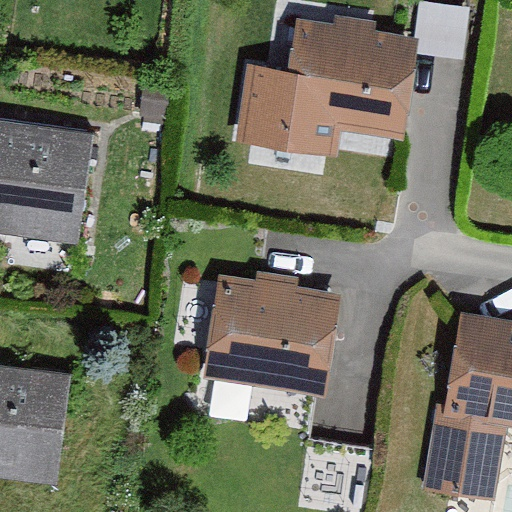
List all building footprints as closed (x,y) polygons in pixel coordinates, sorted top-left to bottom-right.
[(419,42),(297,22),(278,139),(333,148),(336,132),(403,143),(419,42)] [(94,131),(0,118),(0,234),(79,245),(94,131)] [(341,296),(220,277),(204,381),(325,400),(341,296)] [(511,323),(458,314),(427,491),(495,503),(508,430),(511,430),(511,323)] [(70,372),(0,364),(0,477),(57,484),(70,372)]
